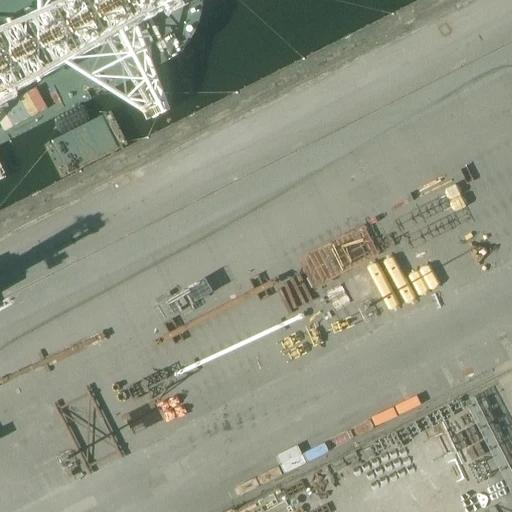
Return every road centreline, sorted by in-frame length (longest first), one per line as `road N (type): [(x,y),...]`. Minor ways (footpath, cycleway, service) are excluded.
road 1 (unknown): [(0,269),(511,9)]
road 2 (unknown): [(0,366),(511,108)]
